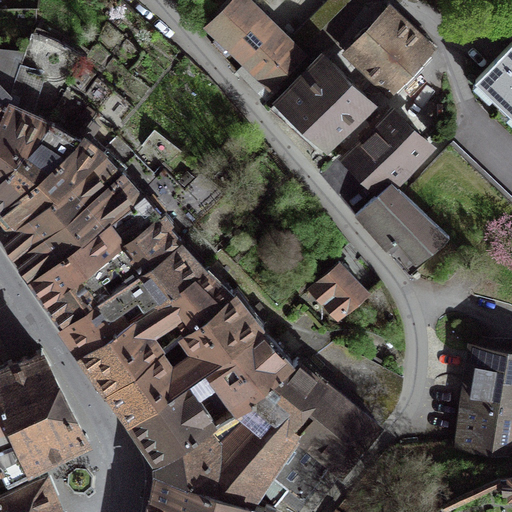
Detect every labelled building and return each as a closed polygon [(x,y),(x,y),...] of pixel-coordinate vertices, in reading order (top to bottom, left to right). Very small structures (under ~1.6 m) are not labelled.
[(209,24),(270,84),(301,52),(299,50),(288,38),(272,23),(275,21),(253,0),(233,0),(228,0),(215,14),(217,17),(209,24)] [(299,50),(343,6),(336,0),(326,0),(288,38),(299,50)] [(349,51),(390,89),(430,47),(389,9),(349,51)] [(476,78),(511,112),(511,40),(476,78)] [(0,119),(8,108),(7,108),(19,70),(25,51),(0,48),(0,119)] [(271,108),(316,151),(368,96),(323,53),(279,98),(271,108)] [(0,207),(81,141),(77,138),(96,111),(88,106),(71,128),(77,132),(71,141),(52,128),(55,123),(49,119),(46,125),(0,174),(0,207)] [(426,142),(388,106),(370,125),(376,131),(350,159),(381,189),(426,142)] [(0,174),(46,125),(8,108),(0,119),(0,174)] [(97,112),(96,111),(77,138),(81,141),(0,207),(0,218),(6,227),(3,229),(4,231),(3,232),(4,234),(98,158),(97,157),(106,147),(105,146),(109,143),(94,129),(98,125),(93,119),(97,112)] [(450,188),(511,246),(511,202),(450,143),(405,191),(427,213),(450,188)] [(98,158),(4,234),(6,238),(8,237),(16,251),(15,252),(17,254),(117,177),(115,176),(122,169),(126,165),(106,147),(97,157),(98,158)] [(31,275),(32,276),(106,221),(110,225),(141,200),(137,196),(136,198),(119,180),(127,173),(122,169),(115,176),(117,177),(17,254),(18,256),(19,256),(32,274),(31,275)] [(405,191),(398,184),(383,200),(376,193),(356,214),(386,250),(397,241),(416,264),(449,235),(427,213),(405,191)] [(45,296),(46,297),(156,217),(157,218),(166,210),(155,198),(151,201),(142,191),(137,196),(141,200),(110,225),(106,221),(32,276),(34,278),(35,278),(47,295),(45,296)] [(177,242),(182,238),(170,223),(173,220),(166,210),(157,218),(156,217),(46,297),(48,300),(49,300),(62,318),(61,319),(63,322),(177,242)] [(82,351),(203,269),(177,242),(63,322),(64,324),(65,323),(82,347),(80,349),(82,351)] [(310,288),(339,318),(368,291),(339,261),(310,288)] [(203,269),(82,351),(83,353),(86,351),(110,385),(109,386),(110,388),(232,293),(231,292),(234,290),(226,282),(223,286),(203,269)] [(131,417),(132,416),(186,379),(259,325),(264,321),(256,310),(250,315),(232,293),(110,388),(112,390),(113,389),(131,414),(129,415),(131,417)] [(132,416),(160,457),(210,424),(212,424),(254,395),(252,392),(292,360),(277,343),(259,325),(186,379),(132,416)] [(381,422),(395,404),(401,387),(402,376),(379,364),(381,361),(374,357),(372,361),(332,342),(304,361),(297,356),(293,361),(292,360),(252,392),(254,395),(212,424),(210,424),(160,457),(161,459),(161,471),(211,485),(264,505),(267,499),(294,511),(296,511),(305,511),(379,419),(381,422)] [(83,443),(90,440),(86,433),(84,434),(49,366),(46,356),(42,348),(36,350),(37,352),(13,361),(12,359),(7,361),(8,363),(0,365),(0,395),(32,474),(39,470),(37,463),(82,441),(83,443)] [(511,352),(477,348),(463,441),(511,446),(511,352)] [(0,459),(10,484),(32,474),(0,395),(0,459)] [(0,488),(10,484),(0,459),(0,488)] [(55,511),(40,474),(39,470),(32,474),(10,484),(0,488),(0,511),(55,511)] [(162,474),(158,495),(206,510),(211,511),(293,511),(294,511),(267,499),(264,505),(211,485),(161,471),(162,474)] [(158,495),(154,511),(211,511),(206,510),(158,495)]
